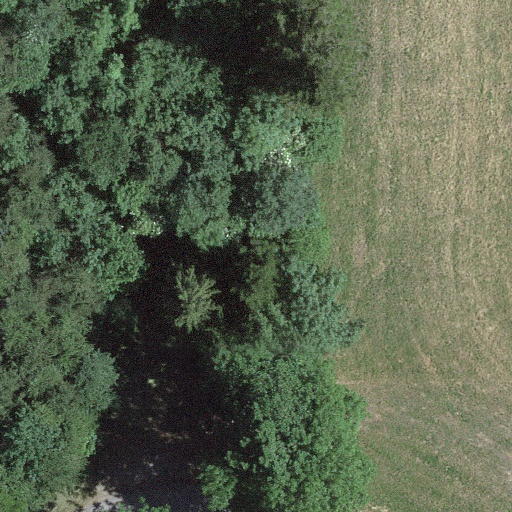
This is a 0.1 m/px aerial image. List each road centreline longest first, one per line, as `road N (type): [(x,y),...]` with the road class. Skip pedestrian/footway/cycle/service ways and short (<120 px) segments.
road 1 (track): [(119,511),(164,371),(165,300),(89,157),(0,69)]
road 2 (unclassified): [(142,511),(195,502),(266,511)]
